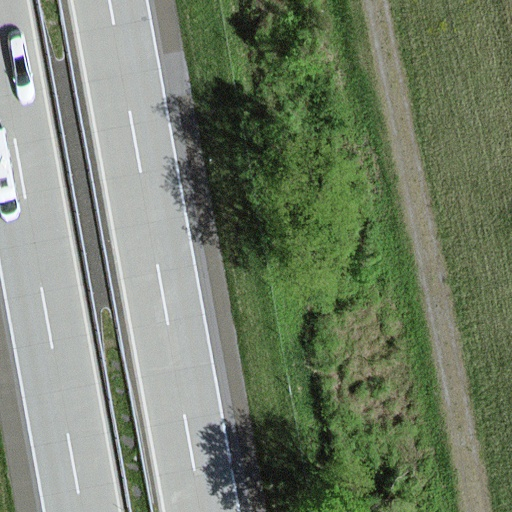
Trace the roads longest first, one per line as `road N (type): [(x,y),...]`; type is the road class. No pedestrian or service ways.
road 1 (track): [(475,511),(372,0)]
road 2 (motorway): [(193,511),(101,0)]
road 3 (motorway): [(0,85),(77,511)]
